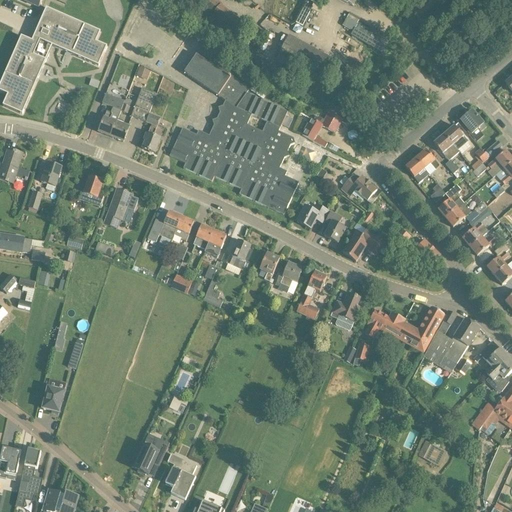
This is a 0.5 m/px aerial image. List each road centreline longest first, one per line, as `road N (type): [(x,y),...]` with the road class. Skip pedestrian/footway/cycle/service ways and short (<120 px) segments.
road 1 (residential): [(455,304),(389,286),(82,147),(0,129)]
road 2 (residential): [(455,304),(453,261),(380,170),(460,98)]
road 3 (residential): [(123,511),(0,405)]
